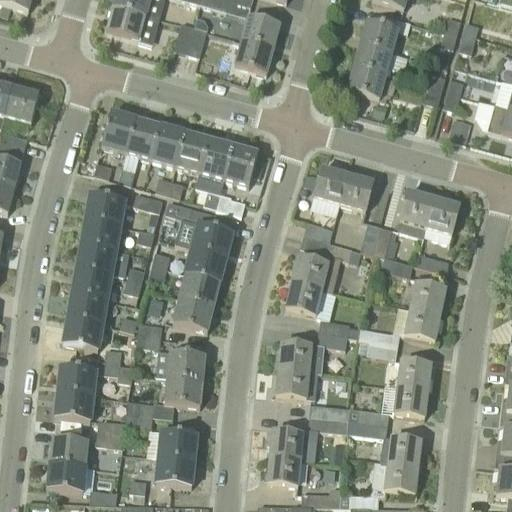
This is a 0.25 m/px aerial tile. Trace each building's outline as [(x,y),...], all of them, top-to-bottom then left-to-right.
[(0,0),(0,10),(27,18),(32,0),(0,0)] [(115,0),(112,14),(144,22),(150,0),(115,0)] [(201,0),(173,0),(172,4),(199,11),(201,0)] [(225,18),(228,5),(207,0),(201,0),(199,11),(225,18)] [(254,0),(285,8),(287,0),(254,0)] [(372,0),(370,9),(402,17),(406,0),(372,0)] [(144,22),(112,14),(105,39),(137,48),(144,22)] [(279,32),(247,23),(247,24),(240,48),(272,57),(279,32)] [(447,24),(443,39),(456,42),(459,27),(447,24)] [(390,60),(397,37),(365,28),(358,52),(390,60)] [(465,29),(461,43),(474,46),(477,33),(465,29)] [(180,30),(178,38),(172,57),(185,60),(193,34),(180,30)] [(193,34),(185,60),(198,64),(205,37),(193,34)] [(452,56),(456,42),(443,39),(439,53),(452,56)] [(470,60),(474,46),(461,43),(457,57),(470,60)] [(265,82),(272,57),(240,48),(233,74),(265,82)] [(390,60),(358,52),(352,75),(384,84),(390,60)] [(378,107),(383,88),(384,84),(352,75),(346,99),(378,107)] [(431,81),(427,95),(440,99),(444,85),(431,81)] [(449,86),(446,100),(458,104),(462,90),(449,86)] [(3,124),(11,94),(0,90),(0,135),(0,136),(3,124)] [(11,94),(3,124),(30,131),(38,101),(11,94)] [(436,113),(440,99),(427,95),(423,110),(436,113)] [(454,118),(458,104),(446,100),(442,114),(454,118)] [(511,144),(511,116),(507,116),(494,112),(487,138),(511,144)] [(100,154),(125,161),(135,126),(110,119),(100,154)] [(452,123),(448,142),(464,146),(469,127),(452,123)] [(159,133),(135,126),(125,161),(150,167),(159,133)] [(150,167),(174,174),(183,139),(159,133),(150,167)] [(0,152),(3,154),(23,159),(26,146),(0,138),(0,152)] [(198,180),(208,146),(183,139),(174,174),(198,180)] [(195,194),(206,197),(219,201),(223,187),(232,153),(208,146),(198,180),(195,194)] [(257,159),(232,153),(223,187),(248,194),(257,159)] [(0,192),(13,195),(20,170),(0,164),(0,192)] [(96,170),(93,182),(107,186),(111,174),(96,170)] [(121,175),(121,177),(117,189),(130,192),(134,178),(121,175)] [(338,212),(346,182),(321,175),(313,205),(338,212)] [(346,182),(338,212),(364,219),(372,189),(346,182)] [(166,202),(170,188),(158,184),(154,199),(166,202)] [(182,191),(170,188),(166,202),(179,206),(182,191)] [(0,192),(0,219),(6,221),(13,195),(0,192)] [(219,201),(206,197),(206,199),(202,212),(215,216),(219,201)] [(422,244),(424,236),(432,206),(407,199),(396,237),(422,244)] [(158,220),(161,207),(135,200),(132,213),(158,220)] [(119,233),(124,207),(89,201),(84,226),(119,233)] [(229,206),(230,204),(219,201),(215,216),(240,222),(243,210),(229,206)] [(458,212),(432,206),(424,236),(450,242),(458,212)] [(191,256),(225,265),(232,240),(210,235),(214,221),(168,209),(164,222),(180,226),(174,252),(191,256)] [(119,233),(84,226),(79,251),(115,258),(119,233)] [(306,229),(302,243),(328,250),(332,236),(306,229)] [(366,230),(359,258),(371,261),(379,233),(366,230)] [(383,265),(391,236),(379,233),(371,261),(383,265)] [(150,252),(153,239),(137,236),(134,249),(150,252)] [(349,255),(328,250),(302,243),(299,255),(345,268),(349,255)] [(115,258),(79,251),(75,276),(110,282),(115,258)] [(219,290),(225,265),(191,256),(184,281),(219,290)] [(153,259),(150,272),(165,276),(168,263),(153,259)] [(414,273),(446,282),(447,269),(417,261),(414,273)] [(297,264),(291,290),(321,297),(327,271),(297,264)] [(411,272),(383,265),(380,277),(408,285),(411,272)] [(162,288),(165,276),(150,272),(147,284),(162,288)] [(129,274),(126,286),(140,290),(143,278),(129,274)] [(110,282),(75,276),(70,301),(106,307),(110,282)] [(213,314),(219,290),(184,281),(178,305),(213,314)] [(137,302),(140,290),(126,286),(123,298),(137,302)] [(314,323),(321,297),(291,290),(284,316),(314,323)] [(414,290),(409,316),(439,323),(444,297),(414,290)] [(106,307),(70,301),(66,326),(101,332),(106,307)] [(206,339),(213,314),(178,305),(171,330),(206,339)] [(433,349),(439,323),(409,316),(403,342),(433,349)] [(133,340),(136,326),(121,323),(118,336),(133,340)] [(66,326),(61,351),(97,358),(101,332),(66,326)] [(322,327),(320,339),(348,344),(359,345),(361,334),(350,333),(350,331),(322,327)] [(138,330),(136,343),(159,345),(160,333),(138,330)] [(359,348),(369,350),(398,355),(400,342),(361,335),(359,345),(359,348)] [(348,344),(320,339),(318,352),(347,356),(348,344)] [(158,358),(159,345),(136,343),(135,355),(158,358)] [(279,350),(277,377),(316,381),(320,381),(322,353),(310,352),(310,353),(279,350)] [(398,355),(369,350),(367,362),(396,367),(398,355)] [(103,368),(119,369),(120,358),(104,356),(103,368)] [(156,381),(165,382),(168,359),(159,358),(156,381)] [(165,385),(201,389),(204,363),(168,359),(165,385)] [(92,403),(95,378),(98,378),(99,368),(74,364),(73,375),(59,373),(56,399),(92,403)] [(99,367),(99,368),(98,378),(98,380),(117,382),(117,385),(129,387),(131,371),(119,369),(103,368),(99,367)] [(399,368),(396,395),(426,398),(430,372),(399,368)] [(314,407),(316,381),(277,377),(274,403),(314,407)] [(199,414),(201,389),(165,385),(163,411),(152,410),(152,411),(126,408),(125,421),(151,424),(171,427),(172,412),(199,414)] [(511,433),(511,390),(508,390),(506,408),(501,407),(501,408),(502,409),(499,431),(498,431),(498,432),(503,432),(511,433)] [(423,425),(426,398),(396,395),(392,421),(423,425)] [(56,399),(54,425),(89,429),(92,403),(56,399)] [(311,411),(309,424),(348,428),(350,415),(311,411)] [(350,415),(348,428),(386,432),(388,420),(350,415)] [(149,436),(151,424),(125,421),(123,433),(149,436)] [(347,441),(348,428),(309,424),(308,437),(347,441)] [(98,427),(96,440),(122,443),(123,430),(98,427)] [(385,445),(385,444),(386,432),(348,428),(347,441),(382,445),(385,445)] [(493,474),(498,474),(511,476),(511,433),(503,432),(501,450),(496,449),(496,450),(497,451),(494,473),(493,473),(493,474)] [(157,464),(193,468),(196,442),(160,438),(157,464)] [(271,438),(268,464),(299,468),(302,441),(271,438)] [(120,455),(122,443),(96,440),(95,452),(120,455)] [(379,470),(417,475),(420,449),(385,444),(385,445),(382,445),(379,470)] [(84,474),(87,449),(51,445),(49,470),(84,474)] [(190,494),(193,468),(157,464),(155,490),(190,494)] [(297,494),(299,468),(268,464),(266,491),(297,494)] [(49,470),(46,496),(81,500),(84,474),(49,470)] [(340,500),(340,501),(338,511),(376,511),(377,502),(382,502),(383,498),(414,501),(417,475),(379,470),(373,470),(369,501),(340,500)] [(511,511),(511,476),(498,474),(495,502),(508,504),(507,511),(511,511)] [(143,511),(146,488),(130,487),(128,499),(115,497),(114,511),(120,511),(137,511),(140,511),(143,511)] [(114,511),(115,497),(90,496),(88,510),(114,511)] [(300,501),(299,511),(338,511),(340,501),(300,501)]
